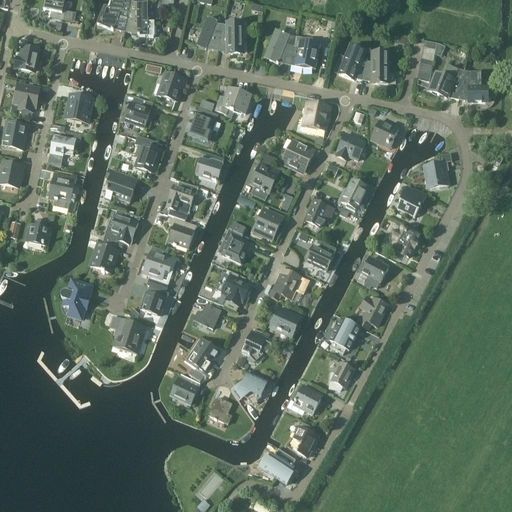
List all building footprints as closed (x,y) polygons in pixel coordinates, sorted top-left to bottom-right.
[(66,9),(64,8),(65,0),(45,0),(45,5),(43,11),(52,13),(50,19),(74,24),(76,15),(65,13),(66,9)] [(126,33),(132,4),(131,4),(126,3),(118,0),(116,0),(112,11),(104,8),(97,25),(105,28),(113,32),(114,32),(114,31),(126,33)] [(160,0),(159,0),(158,9),(172,12),(174,3),(160,0)] [(147,5),(138,5),(132,4),(126,33),(137,36),(138,36),(138,37),(147,37),(154,37),(154,23),(147,23),(147,14),(153,14),(153,5),(147,5)] [(263,7),(252,5),(251,11),(258,12),(258,15),(261,16),(263,7)] [(207,50),(218,52),(224,27),(216,25),(217,23),(209,19),(197,47),(206,50),(207,50)] [(227,27),(224,27),(218,52),(227,54),(227,55),(243,55),(243,26),(227,26),(227,27)] [(278,65),(279,64),(291,67),(297,37),(291,36),(292,33),(283,30),(281,34),(270,61),(278,65)] [(409,51),(411,38),(399,36),(397,44),(404,45),(403,51),(409,52),(409,51)] [(320,48),(312,46),(313,40),(313,38),(302,38),(297,37),(291,67),(303,69),(303,70),(312,70),(312,69),(315,70),(320,48)] [(35,71),(39,52),(24,48),(21,59),(16,58),(14,70),(19,71),(34,74),(35,71)] [(357,80),(357,81),(364,81),(367,64),(362,63),(366,54),(351,48),(339,75),(354,81),(355,79),(357,80)] [(424,48),(423,55),(434,57),(435,51),(424,48)] [(375,65),(367,64),(364,81),(372,83),(372,82),(375,82),(375,85),(391,85),(391,55),(375,55),(375,65)] [(434,57),(423,55),(422,60),(433,63),(434,57)] [(422,60),(421,66),(432,68),(433,63),(422,60)] [(162,74),(163,69),(156,67),(154,67),(147,66),(145,72),(154,74),(155,73),(162,74)] [(447,99),(448,99),(459,101),(464,73),(458,72),(449,68),(449,69),(446,78),(436,74),(434,79),(429,92),(447,99)] [(428,83),(430,74),(419,72),(418,81),(428,83)] [(481,74),(471,74),(464,73),(459,101),(471,103),(471,104),(486,104),(489,103),(491,100),(492,97),(491,94),(489,92),(486,90),(481,90),(481,75),(481,74)] [(164,74),(156,97),(168,100),(177,104),(184,86),(186,86),(187,82),(168,75),(164,74)] [(34,109),(36,110),(40,91),(21,87),(16,98),(15,106),(21,107),(20,111),(33,114),(34,109)] [(215,112),(226,116),(228,110),(246,116),(248,108),(247,107),(250,97),(229,90),(225,100),(220,98),(215,112)] [(132,104),(131,103),(128,115),(125,123),(144,130),(151,111),(153,106),(134,99),(132,104)] [(83,124),(87,125),(92,103),(84,101),(83,107),(70,104),(67,120),(83,124)] [(212,114),(215,106),(203,102),(201,110),(212,114)] [(324,138),(325,133),(330,109),(308,105),(304,128),(317,131),(316,136),(324,138)] [(212,134),(218,117),(200,111),(191,135),(199,138),(205,142),(212,134)] [(364,117),(356,114),(353,123),(361,126),(364,117)] [(399,132),(380,123),(373,139),(371,143),(390,152),(392,148),(399,132)] [(24,147),(28,128),(12,125),(7,124),(5,134),(4,142),(9,143),(8,148),(18,150),(23,151),(24,147)] [(358,142),(346,136),(344,140),(338,154),(339,154),(337,158),(346,162),(348,159),(357,163),(361,157),(366,145),(358,142)] [(61,163),(63,154),(74,154),(76,141),(68,140),(54,138),(53,143),(50,156),(53,156),(52,161),(61,163)] [(322,147),(323,140),(316,139),(315,145),(322,147)] [(312,158),(314,153),(302,148),(301,147),(302,145),(294,141),(287,155),(282,165),(293,170),(302,174),(304,175),(312,158)] [(136,157),(135,157),(135,159),(139,159),(136,168),(151,173),(152,171),(155,172),(161,152),(142,146),(141,149),(139,148),(136,157)] [(261,163),(272,168),(276,160),(264,155),(260,162),(261,163)] [(212,182),(217,184),(222,167),(224,160),(215,157),(212,164),(202,161),(197,177),(213,182),(212,182)] [(496,157),(493,162),(500,166),(503,161),(496,157)] [(255,178),(251,186),(270,195),(278,177),(281,172),(272,168),(261,163),(255,178)] [(3,185),(3,187),(11,186),(19,188),(23,168),(4,164),(0,184),(3,185)] [(446,169),(448,169),(447,164),(434,166),(424,168),(427,189),(439,189),(449,188),(446,169)] [(330,167),(326,174),(333,178),(337,170),(330,167)] [(111,202),(112,199),(130,205),(135,190),(131,189),(133,182),(121,177),(112,174),(110,180),(109,182),(106,192),(107,192),(105,200),(111,202)] [(77,181),(55,176),(50,199),(55,201),(54,208),(68,212),(70,204),(74,185),(76,186),(77,181)] [(368,189),(352,181),(341,203),(357,211),(368,189)] [(172,192),(174,193),(168,210),(170,211),(168,217),(185,223),(188,215),(189,215),(190,209),(191,209),(197,189),(180,183),(178,189),(174,187),(172,192)] [(413,192),(407,188),(400,202),(401,203),(397,210),(415,219),(418,212),(419,212),(420,210),(421,209),(420,208),(422,205),(423,205),(427,197),(414,190),(413,192)] [(285,208),(283,212),(289,215),(291,211),(295,202),(296,202),(290,198),(285,208)] [(335,211),(329,208),(314,202),(306,220),(314,224),(318,229),(323,224),(329,226),(335,211)] [(343,211),(340,217),(346,219),(348,214),(343,211)] [(266,235),(274,239),(283,221),(269,214),(263,212),(258,223),(253,232),(259,235),(266,235)] [(135,229),(137,229),(138,225),(140,220),(123,214),(121,213),(120,216),(117,215),(116,219),(115,218),(113,219),(111,225),(112,228),(113,228),(110,235),(121,239),(119,243),(129,247),(135,229)] [(188,251),(196,228),(186,225),(171,220),(169,226),(174,228),(169,245),(188,251)] [(42,247),(47,248),(51,231),(44,229),(46,222),(39,221),(37,228),(30,226),(27,243),(42,246),(42,247)] [(238,227),(233,224),(230,231),(235,234),(238,227)] [(13,225),(10,239),(17,241),(21,226),(13,225)] [(396,242),(393,249),(402,254),(401,255),(409,259),(413,251),(414,251),(418,244),(416,243),(419,237),(403,228),(400,235),(397,234),(393,241),(396,242)] [(228,244),(222,257),(241,266),(250,247),(247,245),(247,244),(249,241),(235,234),(230,231),(224,242),(228,244)] [(91,268),(110,275),(118,252),(99,246),(91,268)] [(321,271),(325,273),(333,257),(315,248),(307,264),(321,271)] [(170,274),(174,261),(167,259),(169,253),(163,251),(161,257),(151,254),(144,275),(163,282),(166,273),(170,274)] [(381,285),(388,270),(370,260),(362,276),(369,279),(366,285),(365,287),(371,290),(372,288),(377,290),(379,285),(381,285)] [(280,296),(291,301),(301,280),(282,271),(280,275),(282,276),(274,292),(272,291),(269,297),(278,301),(280,296)] [(223,277),(216,291),(222,294),(222,296),(227,298),(226,302),(227,303),(224,308),(237,314),(241,304),(243,305),(251,287),(237,281),(239,277),(232,274),(229,280),(223,277)] [(166,295),(168,288),(150,282),(148,288),(166,295)] [(61,298),(62,300),(64,301),(66,302),(64,309),(64,312),(65,314),(68,316),(81,321),(91,289),(72,283),(69,293),(67,292),(65,292),(63,293),(61,294),(61,296),(61,298)] [(156,316),(160,318),(166,301),(146,295),(141,310),(156,316)] [(356,326),(368,332),(371,326),(376,329),(387,307),(375,302),(373,304),(368,300),(361,309),(368,313),(364,322),(359,319),(356,326)] [(202,317),(198,315),(194,322),(213,331),(221,313),(207,307),(202,317)] [(133,310),(131,315),(137,321),(139,316),(133,310)] [(271,328),(293,337),(301,320),(279,310),(271,328)] [(125,323),(122,333),(118,332),(119,331),(118,331),(121,322),(113,319),(110,328),(111,329),(117,331),(118,332),(116,337),(117,337),(117,341),(115,347),(117,350),(126,353),(137,357),(138,353),(145,330),(125,323)] [(333,344),(330,350),(343,356),(346,351),(349,352),(360,331),(341,321),(330,343),(333,344)] [(261,338),(259,340),(251,336),(242,354),(250,357),(255,363),(262,356),(260,353),(264,346),(270,349),(272,343),(268,341),(262,338),(261,338)] [(202,342),(188,362),(206,374),(220,354),(202,342)] [(239,360),(236,366),(242,369),(245,363),(239,360)] [(342,389),(345,391),(355,372),(340,365),(335,375),(331,375),(330,391),(340,393),(342,389)] [(192,371),(188,376),(200,384),(203,379),(192,371)] [(248,375),(243,386),(241,385),(239,389),(240,393),(242,397),(246,399),(249,403),(258,397),(260,398),(267,384),(264,383),(265,380),(253,374),(252,377),(248,375)] [(186,404),(190,406),(200,386),(181,377),(172,397),(186,404)] [(305,387),(302,392),(294,407),(298,409),(299,409),(313,416),(321,401),(314,398),(317,393),(305,387)] [(218,400),(209,418),(228,427),(231,419),(227,417),(232,407),(218,400)] [(315,443),(317,443),(319,439),(311,435),(313,430),(301,424),(297,431),(299,433),(293,441),(302,447),(298,455),(306,459),(315,443)] [(268,461),(266,460),(260,469),(287,487),(293,477),(291,476),(296,469),(292,467),(296,462),(279,451),(276,457),(272,454),(268,461)] [(199,509),(201,510),(202,511),(204,511),(209,507),(204,503),(199,509)]
